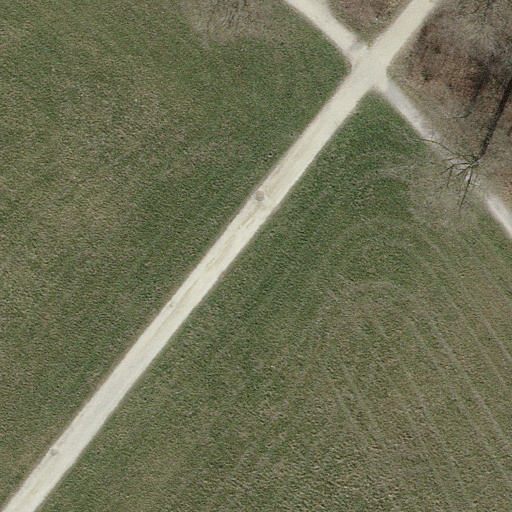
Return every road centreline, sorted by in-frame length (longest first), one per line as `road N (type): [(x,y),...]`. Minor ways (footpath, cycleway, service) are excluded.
road 1 (track): [(12,511),(429,0)]
road 2 (track): [(511,219),(371,64),(292,0)]
